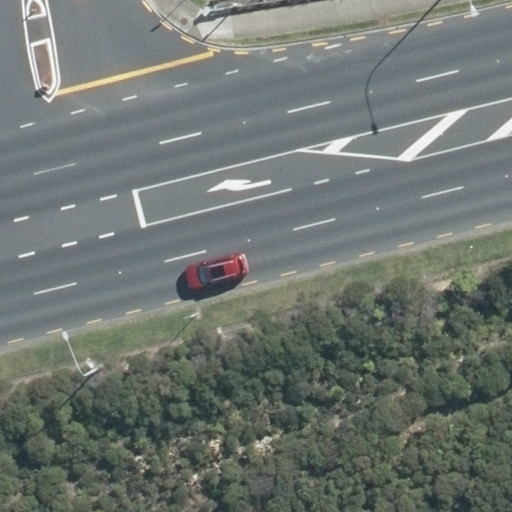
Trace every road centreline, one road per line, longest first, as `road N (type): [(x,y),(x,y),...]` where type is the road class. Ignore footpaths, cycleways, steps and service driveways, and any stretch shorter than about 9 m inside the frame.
road 1 (primary): [(138,207),(511,114)]
road 2 (residential): [(81,0),(138,207)]
road 3 (primary): [(17,238),(138,207)]
